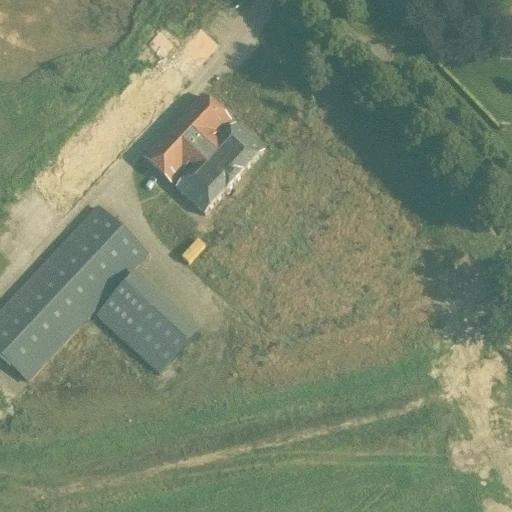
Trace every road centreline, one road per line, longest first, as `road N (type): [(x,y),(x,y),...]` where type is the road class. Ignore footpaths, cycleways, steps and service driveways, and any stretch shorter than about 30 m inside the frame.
road 1 (unclassified): [(511,219),(307,0)]
road 2 (unknown): [(340,33),(511,26)]
